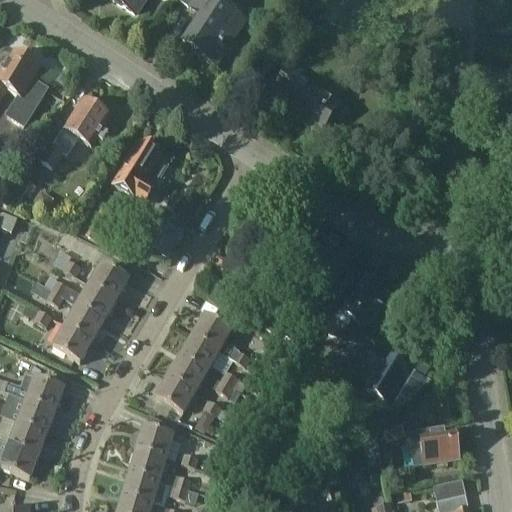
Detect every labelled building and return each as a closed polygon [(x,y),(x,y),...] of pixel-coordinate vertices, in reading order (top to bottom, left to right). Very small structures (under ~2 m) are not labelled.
[(106,0),(134,18),(145,0),(106,0)] [(178,0),(176,3),(186,10),(186,11),(198,19),(179,48),(216,72),(247,24),(223,8),(228,0),(178,0)] [(290,18),(275,41),(290,51),(306,28),(290,18)] [(0,80),(0,101),(5,94),(17,101),(5,121),(23,133),(48,93),(31,83),(38,72),(14,57),(0,80)] [(277,110),(320,138),(332,119),(325,115),(332,105),(297,82),(300,76),(288,69),(277,86),(288,93),(277,110)] [(61,135),(50,151),(63,160),(66,162),(78,144),(88,151),(107,121),(84,106),(65,136),(62,134),(61,135)] [(0,134),(0,149),(6,152),(12,139),(0,134)] [(123,172),(112,188),(134,202),(143,207),(166,169),(158,164),(161,159),(139,146),(123,172)] [(50,151),(39,167),(52,176),(63,160),(50,151)] [(31,188),(24,184),(17,179),(0,205),(0,207),(13,216),(31,188)] [(40,195),(32,208),(44,216),(53,203),(40,195)] [(115,220),(94,208),(76,237),(97,250),(115,220)] [(16,224),(2,218),(0,223),(0,232),(10,237),(16,224)] [(153,254),(167,262),(176,247),(162,239),(153,254)] [(299,244),(296,248),(294,246),(274,278),(285,285),(302,295),(303,294),(314,276),(318,278),(326,266),(311,258),(314,253),(299,244)] [(128,252),(123,260),(135,268),(141,260),(128,252)] [(217,258),(211,267),(222,274),(228,265),(217,258)] [(68,265),(62,274),(73,282),(79,272),(68,265)] [(88,289),(116,306),(128,285),(100,269),(88,289)] [(325,308),(318,319),(329,326),(325,338),(363,350),(367,343),(359,338),(363,333),(367,327),(371,329),(379,315),(380,316),(386,305),(382,303),(385,298),(358,282),(357,284),(352,281),(332,313),(325,308)] [(48,282),(43,291),(50,295),(55,288),(55,286),(48,282)] [(275,314),(263,333),(295,353),(323,307),(303,294),(302,295),(285,285),(282,289),(302,302),(289,322),(275,314)] [(55,288),(50,295),(62,302),(67,295),(55,288)] [(67,295),(62,302),(76,310),(103,326),(116,306),(88,289),(81,302),(67,294),(67,295)] [(50,295),(46,303),(58,310),(62,302),(50,295)] [(103,326),(76,310),(64,331),(91,347),(103,326)] [(44,332),(50,322),(38,315),(32,325),(44,332)] [(239,356),(224,348),(231,336),(203,320),(191,341),(218,357),(231,365),(233,366),(238,357),(239,356)] [(91,347),(64,331),(51,352),(79,368),(91,347)] [(218,357),(191,341),(179,362),(206,378),(218,358),(218,357)] [(271,344),(259,364),(274,373),(280,377),(292,357),(271,344)] [(366,363),(365,363),(379,372),(366,393),(385,405),(404,374),(406,370),(387,358),(386,360),(373,352),(368,359),(366,363)] [(250,364),(238,357),(233,366),(245,373),(250,364)] [(179,362),(167,383),(194,399),(206,378),(179,362)] [(274,373),(266,386),(272,389),(273,390),(280,377),(274,373)] [(396,412),(427,383),(412,373),(390,408),(396,412)] [(237,385),(226,378),(220,387),(231,394),(237,385)] [(8,388),(4,398),(25,405),(24,407),(54,419),(63,394),(33,383),(25,380),(20,392),(8,388)] [(194,399),(167,383),(154,403),(171,413),(182,419),(194,399)] [(264,385),(260,392),(267,397),(268,397),(273,390),(266,386),(264,385)] [(231,394),(220,387),(214,396),(225,403),(231,394)] [(219,412),(208,405),(202,415),(213,422),(219,412)] [(24,407),(20,417),(16,429),(45,440),(54,419),(24,407)] [(394,416),(379,429),(385,448),(404,440),(394,416)] [(16,429),(8,449),(7,451),(37,462),(45,440),(16,429)] [(135,455),(166,464),(173,441),(142,431),(135,455)] [(417,436),(407,438),(413,472),(423,470),(458,464),(453,435),(432,438),(431,433),(417,436)] [(0,472),(29,484),(37,462),(7,451),(8,449),(0,446),(0,472)] [(135,455),(128,478),(149,484),(159,487),(162,476),(166,464),(135,455)] [(198,463),(182,459),(179,469),(195,474),(198,463)] [(128,478),(121,501),(152,510),(158,488),(159,487),(149,484),(128,478)] [(176,481),(173,491),(174,491),(188,496),(191,485),(178,481),(176,481)] [(173,491),(173,492),(170,501),(185,506),(188,496),(174,491),(173,491)] [(456,511),(458,511),(454,499),(427,506),(427,511),(456,511)] [(121,501),(117,511),(158,511),(152,510),(121,501)]
